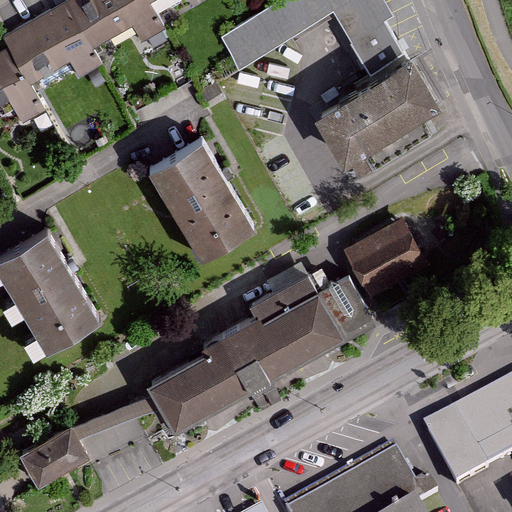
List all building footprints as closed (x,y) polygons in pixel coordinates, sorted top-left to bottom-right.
[(64,0),(2,34),(9,47),(0,51),(0,118),(15,110),(21,121),(45,107),(39,97),(103,62),(95,47),(134,25),(142,40),(166,27),(160,16),(188,0),(64,0)] [(274,0),(222,31),(240,62),(332,8),(370,72),(405,52),(385,17),(394,12),(387,0),(274,0)] [(410,52),(318,107),(347,153),(439,103),(410,52)] [(200,135),(151,162),(208,251),(255,223),(200,135)] [(397,218),(341,247),(367,297),(425,265),(397,218)] [(47,223),(0,251),(0,258),(47,341),(101,308),(47,223)] [(313,283),(300,259),(237,292),(250,317),(313,283)] [(317,285),(152,372),(177,420),(342,333),(317,285)] [(511,378),(427,420),(462,483),(511,455),(511,378)] [(84,414),(102,455),(149,435),(138,410),(164,398),(157,382),(84,414)] [(72,422),(19,449),(35,481),(89,455),(72,422)] [(391,450),(285,507),(287,511),(392,511),(403,506),(431,491),(423,476),(409,483),(391,450)]
